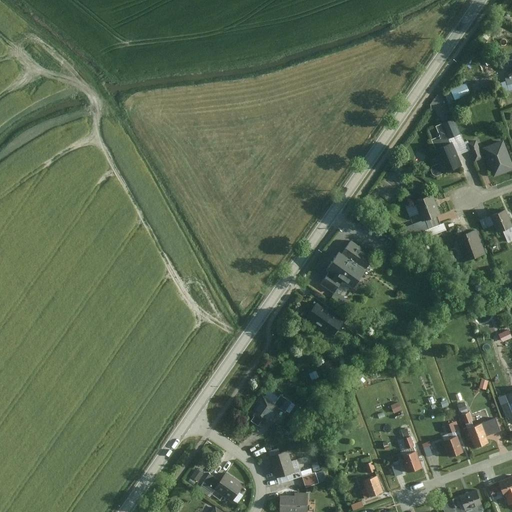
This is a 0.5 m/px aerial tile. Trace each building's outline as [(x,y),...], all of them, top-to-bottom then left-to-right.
[(511,91),(511,76),(508,78),(505,79),(506,84),(502,84),(504,93),(511,91)] [(451,88),(455,100),(470,94),(466,83),(451,88)] [(459,134),(453,119),(443,123),(448,138),(459,134)] [(448,138),(443,123),(433,125),(438,137),(430,141),(443,171),(460,164),(448,138)] [(475,142),(466,145),(472,164),(481,161),(475,142)] [(490,177),(511,170),(511,169),(503,142),(481,149),(490,177)] [(438,215),(431,195),(413,202),(420,221),(432,216),(438,215)] [(511,228),(505,210),(488,215),(494,233),(511,228)] [(420,221),(401,229),(405,239),(418,233),(436,226),(432,216),(420,221)] [(418,233),(421,241),(447,232),(444,223),(436,226),(418,233)] [(476,229),(453,237),(462,262),(484,255),(476,229)] [(374,259),(349,241),(339,254),(334,250),(320,268),(326,273),(319,282),(332,291),(339,281),(351,290),(374,259)] [(331,298),(339,302),(342,297),(334,292),(331,298)] [(340,322),(313,304),(304,318),(330,336),(340,322)] [(501,341),(511,338),(508,329),(498,333),(501,341)] [(277,406),(260,395),(247,414),(252,418),(250,420),(257,424),(259,422),(264,425),(277,406)] [(469,413),(462,416),(464,423),(472,420),(469,413)] [(498,417),(464,428),(470,448),(486,444),(484,436),(502,431),(498,417)] [(455,431),(452,423),(447,424),(449,433),(455,431)] [(462,452),(457,436),(443,441),(448,456),(462,452)] [(413,446),(410,438),(403,440),(406,448),(413,446)] [(420,450),(400,456),(404,472),(424,467),(420,450)] [(286,451),(267,456),(273,478),(285,474),(292,472),(286,451)] [(373,470),(370,458),(359,460),(360,465),(365,464),(367,471),(373,470)] [(313,471),(321,469),(318,460),(310,463),(313,471)] [(394,475),(402,474),(400,463),(392,465),(394,475)] [(189,479),(198,483),(204,472),(195,467),(189,479)] [(285,474),(287,482),(298,479),(296,471),(292,472),(285,474)] [(229,501),(241,484),(224,472),(218,480),(212,490),(229,501)] [(218,480),(207,473),(197,489),(208,496),(212,490),(218,480)] [(313,474),(301,478),(304,488),(316,484),(313,474)] [(385,493),(379,474),(362,478),(366,490),(361,491),(363,499),(385,493)] [(511,494),(511,477),(494,484),(499,499),(511,494)] [(482,511),(484,511),(479,491),(452,499),(455,507),(462,505),(463,511),(482,511)] [(291,496),(277,496),(276,511),(304,511),(304,493),(291,493),(291,496)] [(452,499),(439,502),(441,511),(463,511),(462,505),(455,507),(452,499)] [(362,502),(351,506),(352,510),(363,506),(362,502)]
